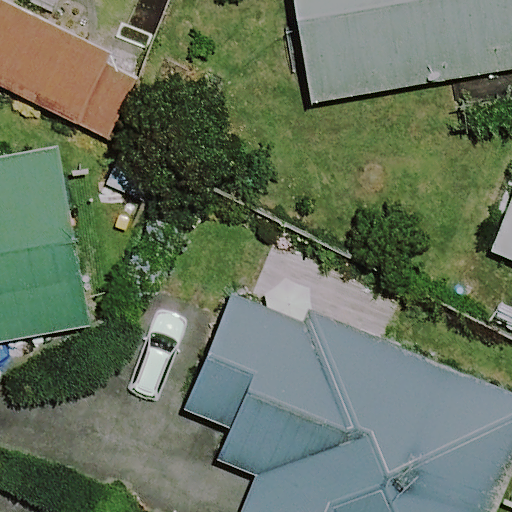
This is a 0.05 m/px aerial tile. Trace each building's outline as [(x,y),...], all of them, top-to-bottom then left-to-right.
[(139,61),(16,0),(0,0),(0,91),(99,141),(139,61)] [(511,66),(511,0),(288,0),(305,101),(511,66)] [(0,157),(0,340),(87,327),(58,148),(0,157)] [(511,179),(485,254),(511,264),(511,179)] [(200,468),(247,487),(237,511),(485,511),(511,444),(511,396),(226,286),(186,387),(225,403),(200,468)] [(511,286),(485,335),(511,350),(511,286)] [(180,444),(100,415),(77,476),(157,506),(180,444)]
